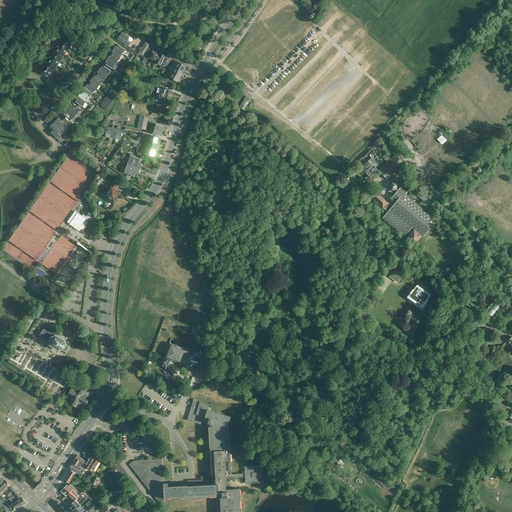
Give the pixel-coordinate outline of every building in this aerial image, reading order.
[(82,36),(83,37),(84,38),(92,27),(87,23),(79,34),(82,36)] [(116,40),(128,47),(128,46),(134,38),(124,32),(123,34),(122,33),(120,35),(119,35),(116,40)] [(63,37),(59,43),(64,46),(68,40),(63,37)] [(68,40),(64,46),(68,49),(72,45),(73,44),(70,42),(68,40)] [(59,43),(55,48),(60,52),(64,46),(59,43)] [(115,48),(114,50),(122,55),(126,50),(117,44),(116,46),(115,48)] [(142,44),(137,52),(144,57),(149,48),(142,44)] [(64,46),(60,52),(65,55),(68,49),(64,46)] [(55,48),(51,54),(56,57),(60,52),(55,48)] [(112,52),(111,54),(119,60),(120,61),(123,56),(122,55),(114,50),(114,51),(112,52)] [(149,57),(156,61),(159,55),(159,54),(156,53),(152,51),(151,53),(148,53),(148,52),(145,57),(148,59),(149,57)] [(60,52),(56,57),(61,60),(65,55),(60,52)] [(51,54),(47,59),(52,62),(56,57),(51,54)] [(109,58),(108,59),(116,65),(119,60),(111,54),(110,56),(109,58)] [(162,69),(165,64),(162,62),(165,57),(160,54),(159,55),(156,61),(155,62),(161,65),(159,67),(162,69)] [(56,57),(52,62),(57,66),(61,60),(56,57)] [(47,59),(43,64),(48,68),(52,62),(47,59)] [(116,65),(108,59),(107,60),(106,62),(104,63),(113,69),(116,65)] [(52,62),(48,68),(53,71),(57,66),(52,62)] [(175,67),(183,72),(186,67),(177,62),(175,67)] [(41,74),(43,74),(48,68),(43,64),(39,71),(41,72),(41,74)] [(101,69),(100,70),(107,76),(111,71),(103,65),(102,67),(101,69)] [(175,68),(174,68),(172,73),(180,77),(183,72),(175,67),(175,68)] [(48,68),(43,74),(43,75),(45,76),(46,74),(49,77),(53,71),(48,68)] [(96,74),(104,81),(107,76),(100,70),(99,71),(97,72),(96,74)] [(180,77),(172,73),(169,78),(177,82),(180,77)] [(94,78),(93,79),(100,85),(104,81),(96,74),(95,76),(94,78)] [(90,81),(89,83),(97,89),(100,85),(93,79),(92,80),(90,81)] [(87,86),(86,88),(93,94),(97,89),(89,83),(88,83),(89,83),(87,84),(87,86)] [(81,91),(89,98),(93,94),(86,88),(85,89),(83,90),(81,91)] [(111,88),(100,105),(103,106),(102,107),(107,110),(118,93),(111,88)] [(159,98),(158,103),(169,106),(172,90),(165,89),(165,90),(161,89),(160,94),(159,93),(158,98),(159,98)] [(79,95),(78,96),(86,102),(89,98),(81,91),(81,92),(80,93),(79,95)] [(86,102),(78,96),(77,98),(76,99),(74,100),(82,107),(86,102)] [(243,108),(247,103),(243,99),(239,105),(243,108)] [(169,106),(158,103),(157,106),(158,106),(158,108),(160,109),(160,111),(167,112),(169,106)] [(67,108),(76,117),(83,111),(77,106),(75,108),(72,105),(70,106),(68,107),(67,108)] [(64,119),(70,124),(76,117),(67,108),(65,110),(64,112),(63,114),(66,117),(66,118),(64,119)] [(140,114),(137,127),(146,129),(149,116),(140,114)] [(70,124),(64,119),(63,121),(59,118),(58,119),(56,120),(54,121),(64,131),(70,124)] [(64,131),(54,121),(53,123),(52,125),(50,127),(54,130),(52,133),(59,140),(61,137),(60,135),(64,131)] [(161,136),(162,131),(164,127),(162,126),(156,124),(154,129),(153,132),(151,131),(147,130),(146,132),(156,136),(156,135),(161,136)] [(117,129),(116,139),(121,139),(121,137),(122,137),(122,135),(121,135),(122,134),(124,134),(124,133),(124,130),(117,129)] [(439,132),(434,137),(440,142),(444,137),(439,132)] [(148,141),(158,144),(159,141),(160,141),(160,139),(160,138),(149,135),(148,140),(150,140),(150,142),(148,141)] [(158,144),(148,141),(147,146),(149,146),(148,148),(157,150),(158,147),(159,145),(158,145),(158,144)] [(157,151),(157,150),(148,148),(146,147),(144,154),(155,156),(156,153),(157,153),(157,151)] [(129,159),(127,164),(140,169),(142,164),(139,163),(141,159),(135,157),(135,156),(130,154),(128,159),(129,159)] [(395,155),(379,171),(388,180),(404,164),(395,155)] [(365,179),(368,182),(379,171),(375,167),(378,164),(371,158),(361,168),(368,175),(365,179)] [(140,169),(127,164),(124,173),(134,177),(136,173),(138,174),(140,169)] [(115,189),(119,183),(114,180),(111,184),(112,184),(111,186),(111,187),(105,197),(107,198),(107,199),(113,204),(115,201),(116,201),(117,199),(117,198),(120,193),(115,189)] [(437,220),(406,194),(408,192),(401,186),(392,198),(396,201),(383,218),(405,236),(412,227),(423,236),(437,220)] [(415,187),(411,191),(426,206),(431,202),(415,187)] [(390,205),(376,192),(372,197),(385,210),(390,205)] [(70,224),(80,231),(84,234),(92,223),(87,220),(77,213),(70,224)] [(406,239),(414,245),(422,236),(414,229),(406,239)] [(475,247),(458,230),(454,234),(471,251),(475,247)] [(390,276),(398,282),(402,275),(395,270),(390,276)] [(433,295),(421,286),(412,299),(424,308),(433,295)] [(385,299),(379,299),(379,320),(385,320),(396,310),(392,306),(385,313),(385,299)] [(504,306),(498,300),(487,313),(492,318),(504,306)] [(63,349),(67,351),(68,349),(70,346),(67,344),(66,341),(66,340),(55,334),(55,335),(43,329),(40,335),(49,340),(50,344),(50,345),(60,351),(61,350),(63,349)] [(165,358),(171,360),(184,365),(189,350),(170,343),(164,358),(165,358)] [(171,360),(165,358),(159,362),(165,369),(170,366),(169,365),(170,361),(171,361),(171,360)] [(179,375),(171,365),(167,369),(175,378),(179,375)] [(86,396),(85,393),(85,392),(87,389),(81,386),(79,388),(74,390),(71,388),(67,394),(70,396),(72,400),(70,403),(76,407),(78,404),(82,403),(85,405),(89,399),(86,397),(86,396)] [(165,505),(164,498),(184,497),(184,498),(217,496),(217,495),(222,495),(222,497),(220,498),(220,511),(240,511),(240,489),(228,489),(227,478),(245,477),(245,478),(252,484),(257,484),(263,477),(263,472),(256,465),(251,466),(245,473),(245,474),(232,474),(230,441),(229,441),(228,424),(230,417),(207,410),(209,404),(193,400),(187,420),(203,425),(204,422),(210,424),(210,426),(208,426),(210,447),(212,475),(216,475),(216,484),(188,486),(188,485),(168,486),(168,483),(163,483),(163,480),(162,459),(134,460),(136,462),(137,464),(139,466),(141,468),(142,470),(144,472),(145,474),(146,475),(148,477),(150,479),(151,481),(153,483),(154,485),(156,488),(158,490),(160,492),(161,494),(163,496),(163,497),(158,501),(162,505),(165,505)] [(458,406),(466,410),(468,404),(461,400),(458,406)] [(81,451),(86,454),(89,449),(94,452),(96,449),(91,446),(92,446),(86,442),(81,451)] [(86,454),(85,454),(84,456),(88,459),(87,462),(78,456),(73,463),(84,470),(85,469),(82,467),(83,465),(85,466),(93,471),(99,461),(95,458),(96,457),(92,455),(87,454),(86,454)] [(84,470),(73,463),(69,468),(71,469),(81,475),(84,471),(82,475),(84,476),(86,472),(84,470)] [(65,480),(69,483),(75,473),(71,470),(65,480)] [(0,495),(8,486),(10,485),(5,481),(0,486),(0,495)] [(67,495),(69,496),(75,489),(70,484),(68,486),(67,484),(62,490),(60,491),(63,494),(66,496),(67,495)] [(9,487),(8,486),(0,495),(0,506),(0,507),(2,506),(18,493),(10,485),(9,487)] [(74,501),(75,500),(81,493),(80,493),(75,489),(69,496),(74,501)] [(22,498),(18,493),(2,506),(4,508),(9,506),(22,498)] [(26,502),(22,498),(9,506),(11,510),(19,505),(20,506),(26,502)] [(73,511),(74,511),(89,511),(90,511),(91,511),(100,505),(96,500),(93,503),(90,499),(85,503),(85,504),(84,505),(82,507),(80,504),(73,511)] [(75,500),(74,501),(69,506),(69,507),(71,508),(72,508),(73,510),(73,511),(80,504),(75,500)]
